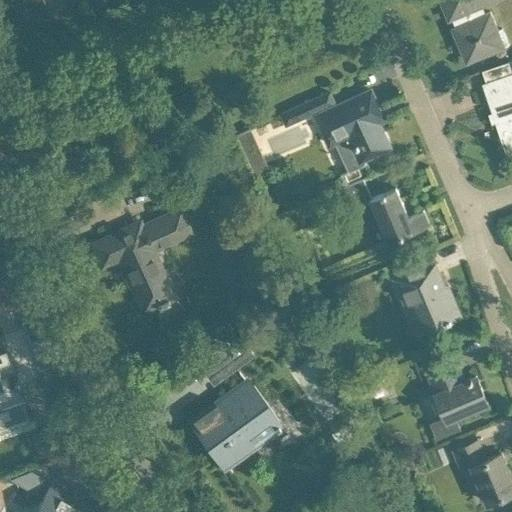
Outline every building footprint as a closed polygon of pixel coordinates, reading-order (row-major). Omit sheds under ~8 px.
[(26,0),(32,16),(62,5),(60,0),(26,0)] [(470,61),(488,54),(505,46),(490,11),(478,16),(475,9),(496,0),(440,0),(447,16),(452,19),(454,18),(457,25),(455,26),(453,31),(457,41),(463,43),(460,49),(465,59),(470,61)] [(508,61),(482,70),(486,81),(482,83),(492,112),(497,110),(501,120),(496,122),(507,156),(511,154),(511,71),(511,72),(508,61)] [(289,110),(280,114),(286,125),(294,121),(315,111),(325,133),(330,144),(336,141),(347,167),(349,171),(345,172),(348,181),(362,175),(359,167),(366,163),(364,159),(372,155),(390,147),(382,129),(379,130),(370,111),(379,107),(371,89),(337,105),(330,91),(289,110)] [(342,203),(369,191),(364,178),(336,190),(342,203)] [(396,187),(378,195),(371,197),(389,242),(430,225),(423,210),(408,216),(396,187)] [(164,268),(154,246),(189,231),(179,209),(121,235),(114,233),(92,243),(102,265),(125,255),(136,280),(130,283),(143,311),(157,305),(158,306),(178,297),(165,267),(164,268)] [(433,261),(415,269),(394,278),(406,305),(415,301),(427,330),(448,321),(448,322),(451,320),(451,319),(460,315),(453,296),(449,298),(433,261)] [(241,341),(224,354),(237,372),(254,359),(241,341)] [(0,431),(30,422),(18,385),(13,386),(14,387),(3,391),(1,385),(5,383),(2,373),(0,374),(0,361),(6,360),(2,348),(0,348),(0,431)] [(456,351),(437,359),(425,364),(447,415),(430,421),(437,438),(460,429),(455,417),(488,403),(476,375),(475,374),(472,376),(468,378),(456,351)] [(220,398),(192,419),(204,435),(226,466),(242,454),(252,447),(279,427),(271,417),(245,381),(237,387),(220,398)] [(479,440),(460,447),(455,450),(463,470),(473,466),(488,501),(511,490),(511,476),(501,452),(486,458),(479,440)] [(29,470),(8,478),(36,494),(44,478),(29,470)] [(74,495),(73,498),(47,484),(32,511),(34,511),(94,511),(97,508),(96,507),(95,509),(74,498),(76,496),(74,495)] [(384,511),(369,490),(341,509),(342,511),(384,511)]
